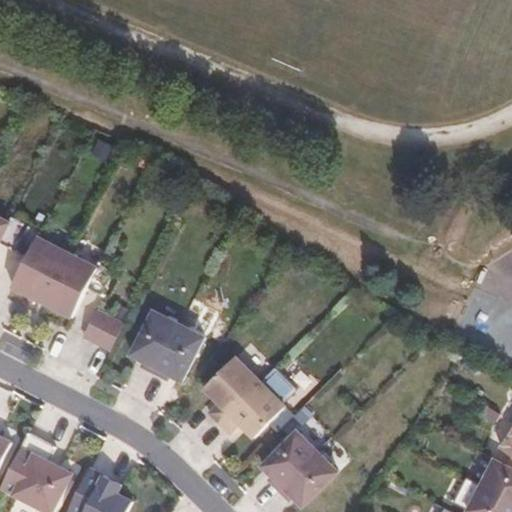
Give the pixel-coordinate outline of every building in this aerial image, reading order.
[(14,220),(0,212),(0,249),(3,243),(14,220)] [(3,243),(30,256),(41,234),(42,230),(16,216),(14,220),(3,243)] [(30,256),(15,288),(77,318),(91,288),(102,264),(41,234),(30,256)] [(3,247),(0,255),(0,274),(17,280),(26,255),(3,247)] [(102,264),(91,288),(106,296),(120,268),(104,261),(102,264)] [(156,307),(133,354),(144,360),(171,375),(186,383),(209,334),(156,307)] [(127,322),(100,310),(86,338),(113,351),(127,322)] [(258,440),(290,404),(241,354),(205,388),(220,402),(242,425),(258,440)] [(171,375),(144,360),(141,366),(168,381),(171,375)] [(242,425),(220,402),(210,411),(232,435),(242,425)] [(295,497),(307,509),(344,471),(301,428),(265,467),(274,475),(295,497)] [(3,488),(49,511),(54,511),(74,474),(51,461),(58,447),(31,433),(3,488)] [(0,469),(14,442),(0,435),(0,469)] [(511,511),(511,464),(496,456),(468,511),(469,511),(511,511)] [(69,511),(129,511),(134,502),(119,494),(124,485),(91,468),(69,511)] [(295,497),(274,475),(271,479),(290,500),(295,497)]
